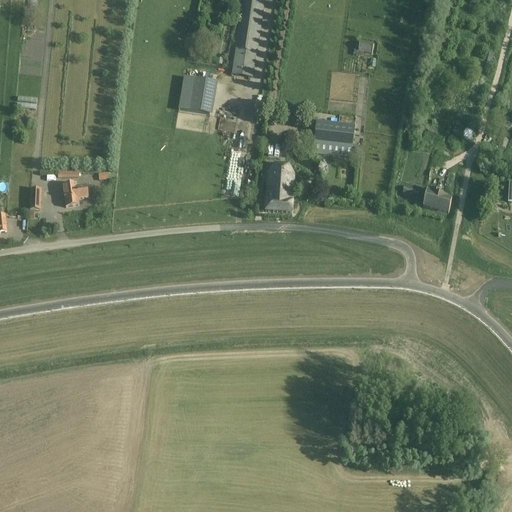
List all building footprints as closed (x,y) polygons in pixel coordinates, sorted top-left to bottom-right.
[(257,54),(261,25),(264,0),(242,0),(231,76),(253,79),(256,54),(257,54)] [(374,45),(360,42),(357,53),(372,56),(374,45)] [(486,64),(491,65),(494,54),(488,52),(486,64)] [(215,83),(184,78),(178,111),(210,116),(215,83)] [(316,123),(312,154),(351,158),(355,127),(316,123)] [(465,128),(456,125),(452,134),(461,137),(460,139),(470,143),(475,131),(465,127),(465,128)] [(267,173),(265,212),(292,213),(294,175),(288,175),(288,167),(274,166),(274,174),(267,173)] [(76,185),(62,187),(63,190),(61,191),(62,197),(64,197),(65,208),(79,206),(78,200),(87,199),(86,187),(77,188),(76,185)] [(413,199),(416,189),(404,186),(402,196),(413,199)] [(430,190),(427,189),(423,208),(448,214),(452,198),(436,195),(437,192),(430,190)] [(42,191),(30,190),(29,211),(41,211),(42,191)]
